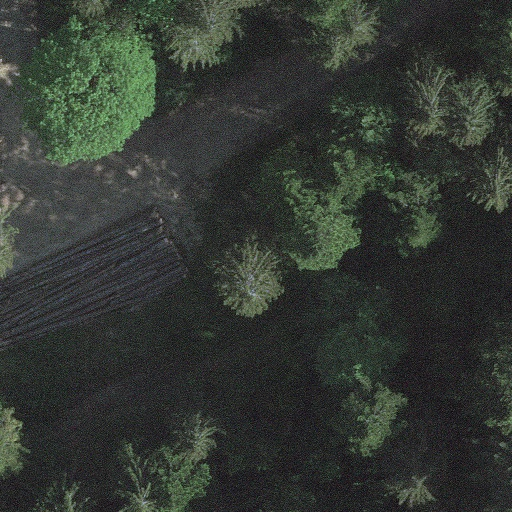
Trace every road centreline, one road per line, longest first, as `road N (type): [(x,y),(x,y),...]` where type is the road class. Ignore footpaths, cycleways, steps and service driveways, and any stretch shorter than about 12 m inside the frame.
road 1 (track): [(86,217),(181,309),(374,298),(511,213)]
road 2 (track): [(432,0),(86,217)]
road 3 (track): [(86,217),(11,85),(19,0)]
